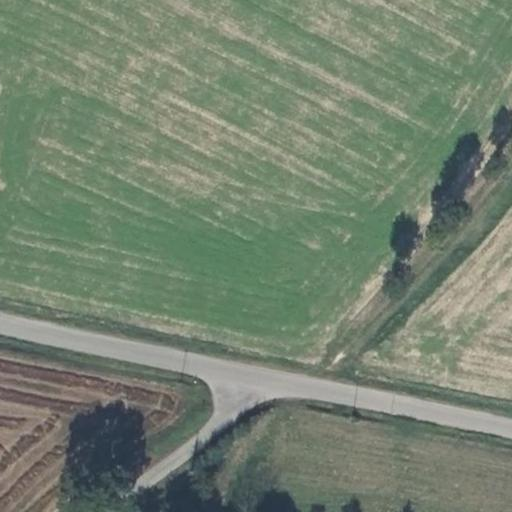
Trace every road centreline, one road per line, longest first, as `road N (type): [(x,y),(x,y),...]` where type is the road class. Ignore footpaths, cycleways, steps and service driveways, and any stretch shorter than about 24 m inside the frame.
road 1 (tertiary): [(0,318),(261,377)]
road 2 (tertiary): [(261,377),(511,427)]
road 3 (unclassified): [(104,511),(261,377)]
